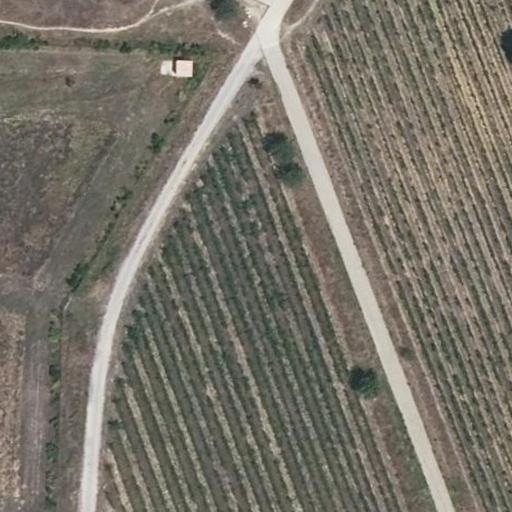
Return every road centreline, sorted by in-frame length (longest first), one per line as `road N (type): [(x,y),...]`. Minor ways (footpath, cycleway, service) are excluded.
road 1 (track): [(269,30),(195,145),(115,311),(93,425),(90,511)]
road 2 (track): [(269,30),(445,511)]
